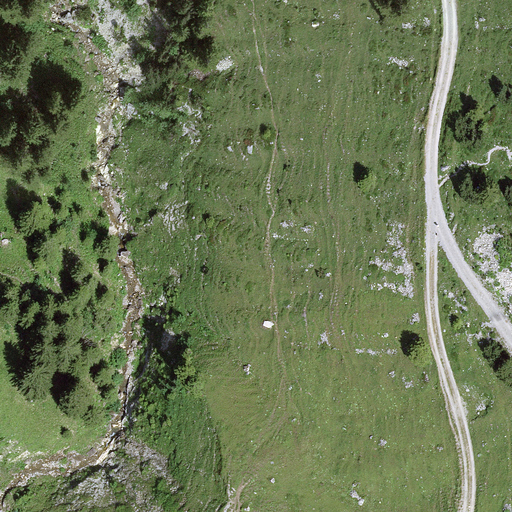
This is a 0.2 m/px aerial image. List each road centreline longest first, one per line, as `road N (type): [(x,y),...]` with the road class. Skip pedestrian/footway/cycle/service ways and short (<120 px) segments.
road 1 (track): [(433,202),(434,325),(466,451),(468,511)]
road 2 (track): [(449,0),(432,187)]
road 3 (track): [(511,333),(452,248),(433,202)]
